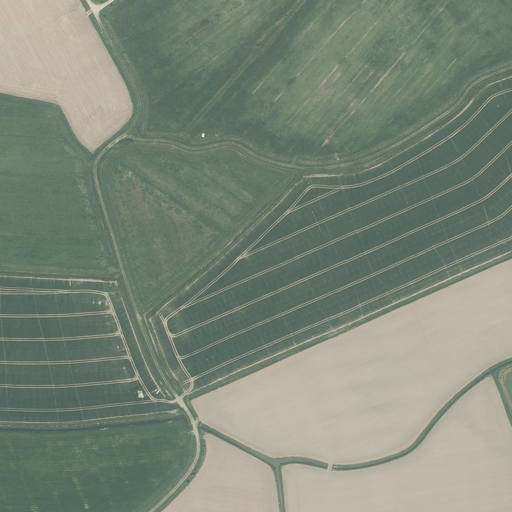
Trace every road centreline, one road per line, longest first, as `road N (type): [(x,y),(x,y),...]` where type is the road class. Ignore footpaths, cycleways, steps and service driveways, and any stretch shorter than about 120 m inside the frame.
road 1 (track): [(93,7),(142,101),(130,130),(104,146),(93,167),(100,210),(164,382),(200,436),(192,467),(148,511)]
road 2 (track): [(130,130),(189,140),(233,136),(299,162),(334,160),(385,142),(447,102),(469,77),(511,64)]
